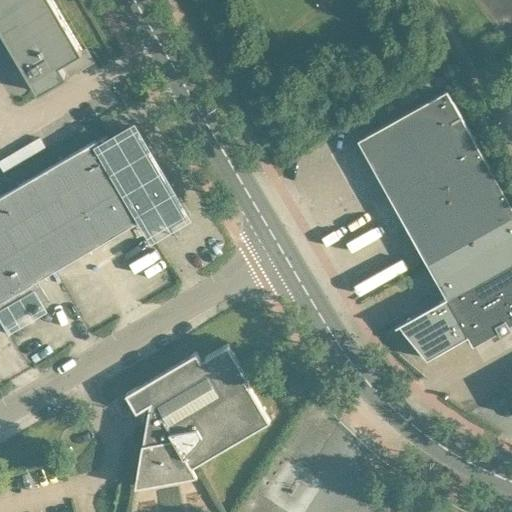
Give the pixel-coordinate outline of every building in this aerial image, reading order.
[(0,0),(0,26),(38,92),(68,75),(67,73),(62,65),(70,61),(71,63),(74,61),(72,57),(83,50),(52,0),(0,0)] [(511,213),(511,205),(476,141),(447,89),(359,139),(427,261),(511,213)] [(171,225),(172,224),(187,215),(135,127),(119,137),(122,141),(112,147),(121,162),(117,165),(120,170),(124,167),(136,188),(128,193),(142,218),(160,207),(171,225)] [(9,190),(55,269),(142,218),(128,193),(136,188),(124,167),(120,170),(117,165),(121,162),(112,147),(105,134),(9,190)] [(0,161),(0,164),(4,172),(46,148),(40,137),(0,161)] [(310,219),(355,190),(350,181),(304,209),(310,219)] [(55,269),(9,190),(0,195),(0,317),(4,325),(42,302),(34,289),(41,285),(37,279),(55,269)] [(447,297),(511,260),(511,213),(427,261),(446,296),(447,297)] [(511,260),(447,297),(446,296),(396,325),(396,326),(400,324),(427,358),(468,335),(474,345),(499,330),(501,334),(511,328),(509,325),(511,323),(511,260)] [(197,351),(126,393),(137,411),(140,409),(143,413),(141,414),(146,422),(147,422),(138,475),(136,489),(195,478),(189,466),(194,465),(253,430),(270,420),(246,379),(248,377),(228,343),(201,359),(197,351)] [(309,392),(308,390),(304,384),(295,389),(300,398),(309,392)]
